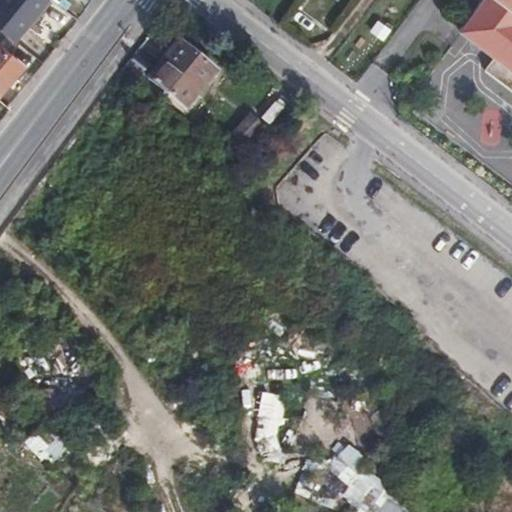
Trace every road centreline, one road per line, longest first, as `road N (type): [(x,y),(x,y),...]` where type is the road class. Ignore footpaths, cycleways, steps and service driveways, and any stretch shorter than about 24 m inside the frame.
road 1 (residential): [(211,0),(511,231)]
road 2 (track): [(159,417),(118,352),(54,281),(0,240)]
road 3 (tertiary): [(124,0),(0,161)]
